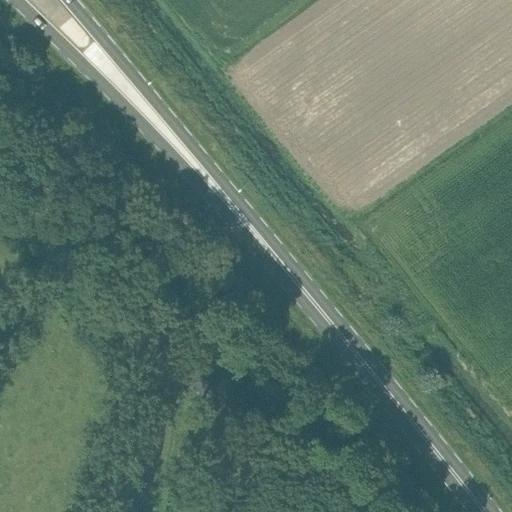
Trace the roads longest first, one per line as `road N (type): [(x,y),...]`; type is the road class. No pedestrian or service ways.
road 1 (unclassified): [(302,511),(0,144)]
road 2 (secondary): [(17,0),(286,270)]
road 3 (secondary): [(286,270),(246,210),(66,0)]
road 4 (secondary): [(483,511),(286,270)]
